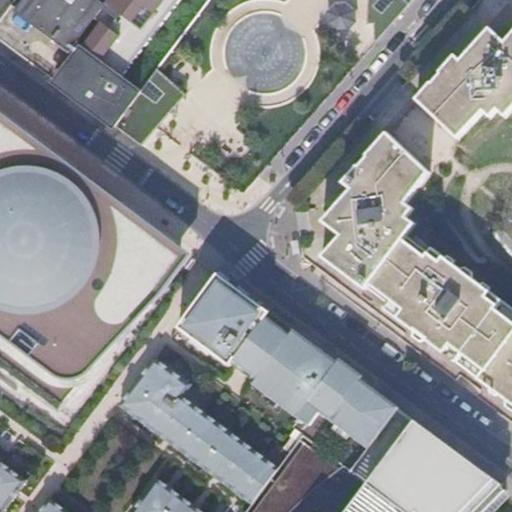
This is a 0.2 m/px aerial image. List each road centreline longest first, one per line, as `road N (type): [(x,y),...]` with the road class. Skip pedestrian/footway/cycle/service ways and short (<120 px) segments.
road 1 (residential): [(233,245),(511,460)]
road 2 (residential): [(233,245),(448,0)]
road 3 (residential): [(0,67),(233,245)]
